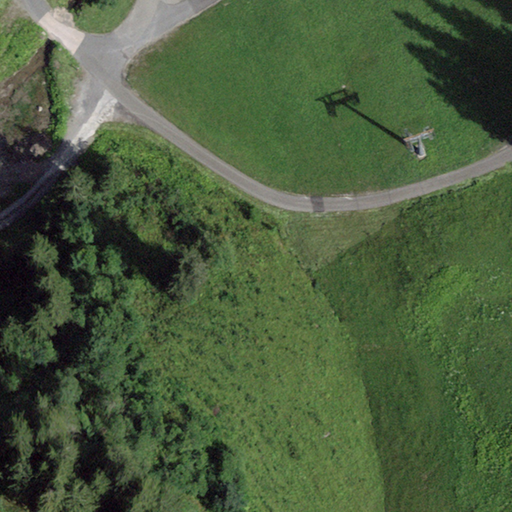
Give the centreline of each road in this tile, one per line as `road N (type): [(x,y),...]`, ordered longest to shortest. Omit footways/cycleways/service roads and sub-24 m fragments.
road 1 (unclassified): [(32,0),(136,106),(210,162),(289,202),(373,201),(511,154)]
road 2 (track): [(204,0),(91,65)]
